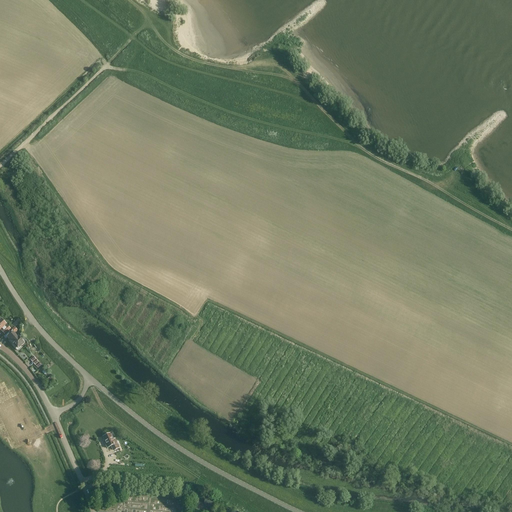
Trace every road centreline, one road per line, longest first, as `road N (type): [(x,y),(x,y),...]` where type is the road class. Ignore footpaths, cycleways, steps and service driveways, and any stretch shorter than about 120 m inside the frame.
road 1 (track): [(511,226),(360,146),(211,106),(139,71),(105,67)]
road 2 (tertiary): [(297,511),(184,452),(87,375)]
road 3 (track): [(297,82),(180,49),(137,0)]
road 4 (track): [(0,166),(105,67)]
road 5 (tertiary): [(87,375),(44,334),(0,268)]
